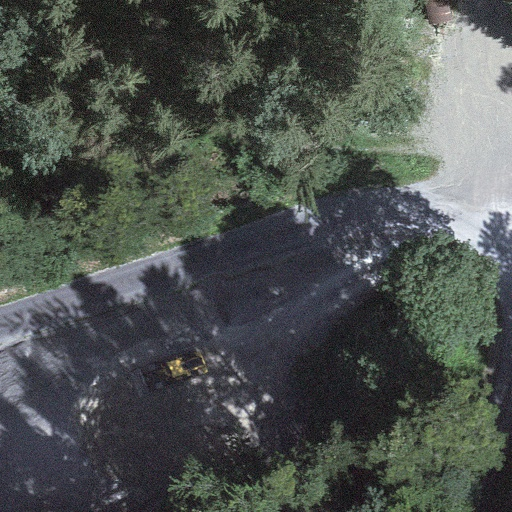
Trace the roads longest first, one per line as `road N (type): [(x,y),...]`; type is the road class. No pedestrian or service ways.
road 1 (unclassified): [(0,330),(330,218),(383,209),(424,212),(474,230),(511,258)]
road 2 (unclassified): [(511,364),(460,511)]
